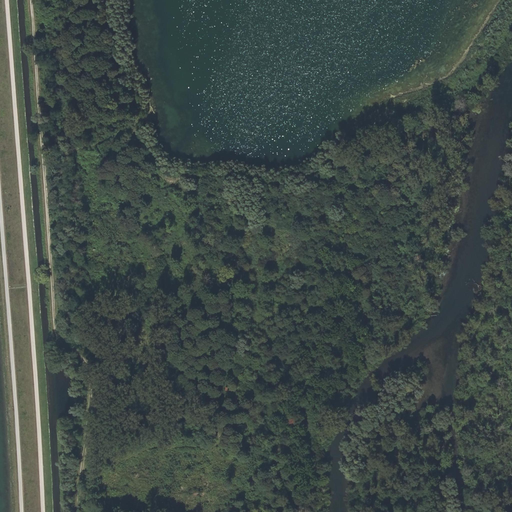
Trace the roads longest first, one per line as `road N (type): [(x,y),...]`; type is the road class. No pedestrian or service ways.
road 1 (track): [(31,0),(53,328),(89,375),(74,511)]
road 2 (track): [(6,0),(42,511)]
road 3 (track): [(19,511),(0,192)]
